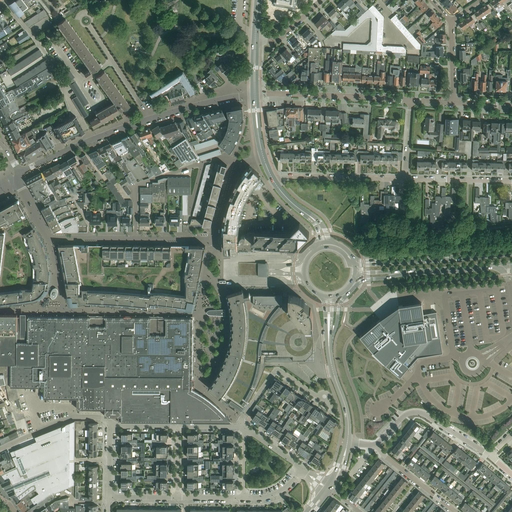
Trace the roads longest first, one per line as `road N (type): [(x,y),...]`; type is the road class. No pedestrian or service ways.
road 1 (residential): [(410,100),(254,94)]
road 2 (residential): [(18,172),(149,118)]
road 3 (residential): [(405,178),(273,180)]
road 4 (residential): [(135,238),(135,185),(203,162)]
road 5 (tertiary): [(511,252),(389,261)]
